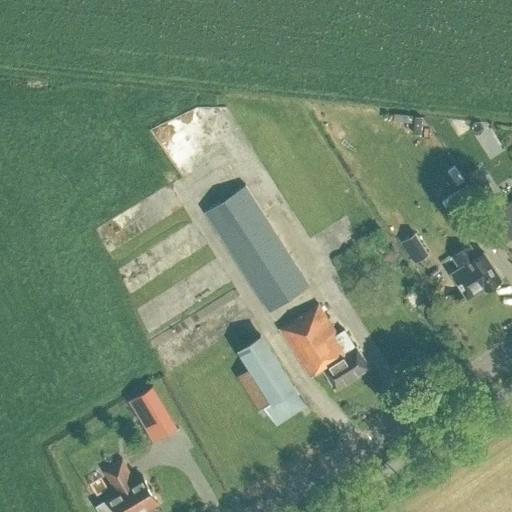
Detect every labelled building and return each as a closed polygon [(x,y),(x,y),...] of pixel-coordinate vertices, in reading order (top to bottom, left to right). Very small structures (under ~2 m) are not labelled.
[(289,123),(257,143),(314,235),(346,215),(289,123)] [(159,138),(167,158),(190,149),(182,129),(159,138)] [(479,195),(491,187),(482,174),(473,179),(475,183),(472,185),(479,195)] [(245,183),(205,209),(269,309),(310,283),(245,183)] [(505,241),(511,236),(511,198),(502,205),(491,187),(479,195),(490,212),(488,214),(505,241)] [(446,210),(457,227),(482,212),(471,194),(463,199),(459,192),(447,198),(452,206),(446,210)] [(137,205),(114,214),(120,228),(142,220),(137,205)] [(486,288),(502,278),(482,249),(476,253),(468,242),(451,253),(459,265),(450,270),(467,295),(483,284),(486,288)] [(142,245),(117,272),(128,281),(132,276),(140,283),(160,261),(142,245)] [(335,386),(370,364),(357,343),(355,345),(344,328),(338,332),(319,303),(281,328),(310,373),(322,365),(335,386)] [(305,405),(259,333),(239,346),(251,364),(236,373),(258,406),(263,403),(276,423),(305,405)] [(175,361),(184,346),(171,338),(162,353),(175,361)] [(176,426),(151,385),(137,393),(139,396),(130,402),(136,412),(146,407),(162,434),(176,426)] [(108,493),(119,511),(137,511),(158,500),(143,474),(135,478),(122,457),(104,468),(116,488),(108,493)]
